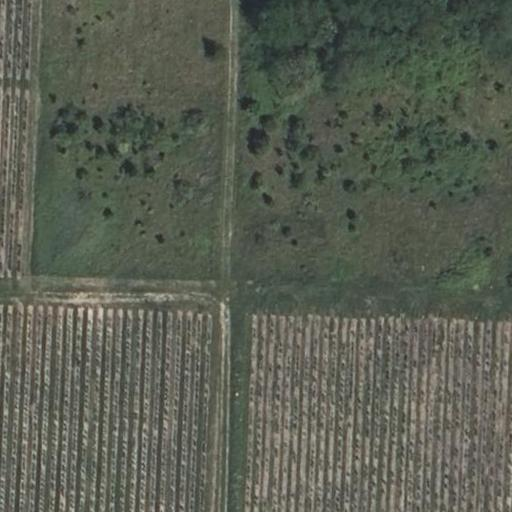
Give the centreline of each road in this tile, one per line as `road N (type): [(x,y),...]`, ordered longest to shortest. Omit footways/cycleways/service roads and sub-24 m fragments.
road 1 (track): [(239,0),(223,511)]
road 2 (track): [(228,301),(0,290)]
